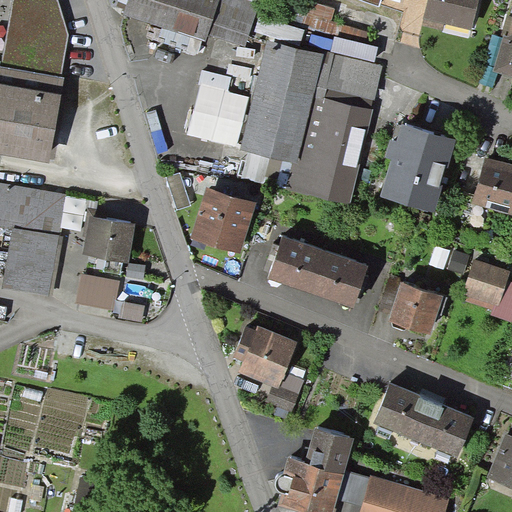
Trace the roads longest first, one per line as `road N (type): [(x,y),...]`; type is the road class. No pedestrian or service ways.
road 1 (residential): [(174,264),(511,404)]
road 2 (residential): [(174,264),(89,0)]
road 3 (residential): [(266,511),(174,264)]
